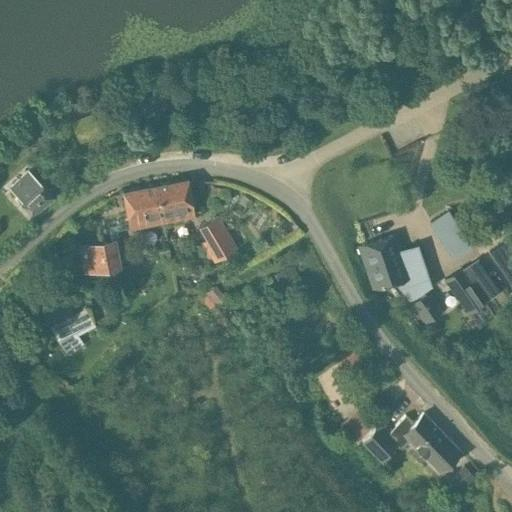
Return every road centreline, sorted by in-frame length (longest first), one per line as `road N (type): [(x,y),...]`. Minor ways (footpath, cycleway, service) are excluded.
road 1 (unclassified): [(507,485),(390,353),(301,206),(278,188)]
road 2 (unclassified): [(0,266),(72,205),(121,177),(197,166),(278,188)]
road 3 (unclassified): [(278,188),(317,156),(511,56)]
